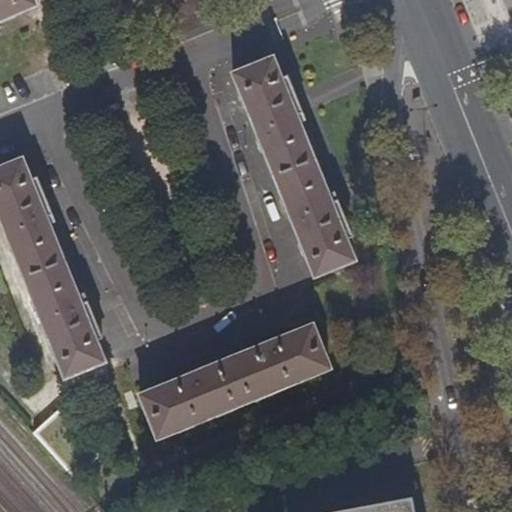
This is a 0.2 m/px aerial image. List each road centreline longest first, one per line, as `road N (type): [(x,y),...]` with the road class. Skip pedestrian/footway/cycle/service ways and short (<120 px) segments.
road 1 (residential): [(183,55),(250,247),(257,279),(243,310),(174,335),(152,329),(133,307),(34,114)]
road 2 (residential): [(426,19),(404,46),(383,98),(465,511)]
road 3 (primary): [(511,228),(426,19)]
road 4 (residential): [(183,55),(34,114)]
road 5 (residential): [(315,0),(183,55)]
